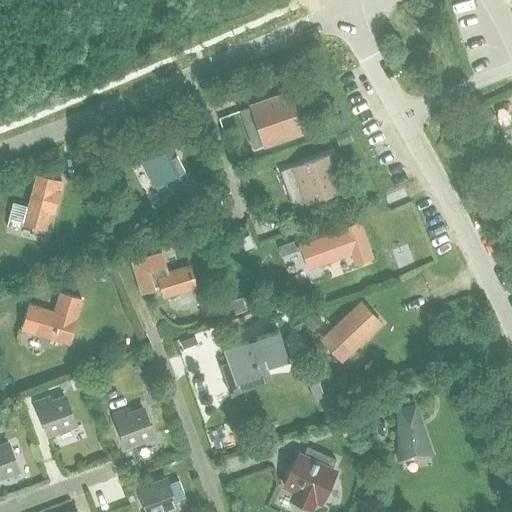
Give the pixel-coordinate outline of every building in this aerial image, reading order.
[(263,145),(301,131),(288,94),(250,107),(263,145)] [(340,110),(325,116),(331,131),(346,126),(340,110)] [(347,130),(336,134),(340,145),(351,140),(347,130)] [(171,147),(140,162),(152,185),(161,201),(190,186),(185,176),(182,170),(183,170),(171,147)] [(305,203),(342,190),(329,153),(291,167),(305,203)] [(11,203),(7,220),(22,223),(43,229),(48,211),(51,212),(59,182),(35,176),(26,207),(11,203)] [(108,222),(101,226),(104,233),(111,229),(108,222)] [(354,264),(369,258),(357,223),(341,228),(342,230),(301,245),(308,268),(349,252),(354,264)] [(248,234),(239,238),(243,249),(252,245),(248,234)] [(162,297),(194,287),(188,267),(166,274),(159,253),(129,262),(139,294),(154,290),(153,288),(159,286),(162,297)] [(100,259),(87,266),(93,277),(106,270),(100,259)] [(29,305),(21,329),(68,342),(80,301),(58,294),(52,312),(29,305)] [(240,297),(223,303),(227,315),(245,309),(240,297)] [(371,332),(367,328),(375,320),(358,301),(327,330),(336,339),(327,348),(340,361),(371,332)] [(302,310),(297,315),(310,329),(319,320),(309,309),(305,313),(302,310)] [(247,340),(222,349),(226,362),(234,384),(259,375),(254,361),(262,359),(265,367),(287,359),(277,330),(255,337),(255,338),(247,341),(247,340)] [(81,374),(68,379),(72,389),(85,385),(81,374)] [(316,380),(307,384),(312,399),(322,396),(316,380)] [(74,424),(71,417),(64,397),(50,402),(48,397),(35,402),(47,435),(74,424)] [(4,405),(3,411),(7,415),(13,413),(15,407),(10,403),(4,405)] [(431,455),(418,417),(414,404),(395,407),(396,461),(431,455)] [(152,437),(145,417),(142,409),(128,414),(127,410),(113,415),(125,447),(152,437)] [(366,413),(354,416),(358,432),(370,429),(366,413)] [(326,419),(325,428),(331,433),(339,430),(341,422),(334,417),(326,419)] [(213,431),(196,436),(203,457),(220,452),(213,431)] [(0,477),(17,471),(7,443),(0,445),(0,477)] [(318,465),(296,455),(282,484),(291,488),(287,499),(311,510),(316,500),(320,501),(334,472),(329,470),(334,459),(323,454),(318,465)] [(145,511),(161,511),(175,507),(165,480),(151,485),(150,480),(136,485),(145,511)]
